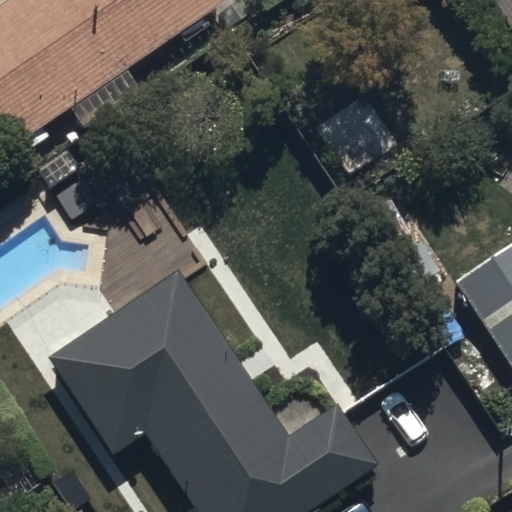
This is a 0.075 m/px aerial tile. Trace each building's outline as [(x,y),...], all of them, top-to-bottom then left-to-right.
[(0,158),(227,3),(224,0),(5,0),(0,4),(0,158)] [(347,0),(365,26),(403,0),(347,0)] [(511,0),(490,0),(511,32),(511,0)] [(511,244),(452,284),(511,375),(511,244)] [(289,439),(175,273),(46,361),(111,457),(142,436),(193,511),(315,511),(378,469),(336,407),(289,439)]
